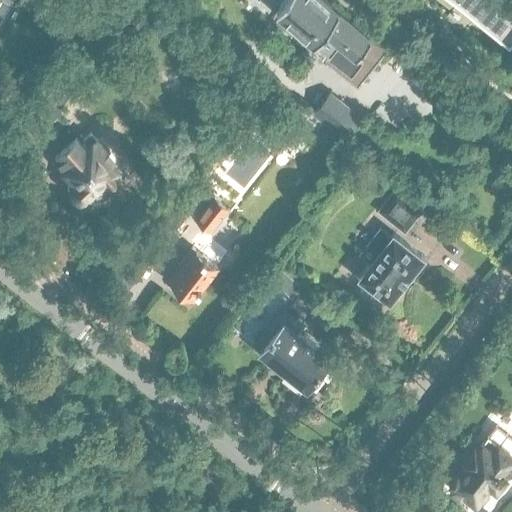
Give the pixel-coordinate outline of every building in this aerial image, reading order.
[(285,0),(278,10),(329,51),(323,59),(347,77),(347,78),(346,81),(347,84),(349,86),(351,88),(354,89),(357,89),(359,88),(362,86),(363,84),(364,81),(364,78),(388,49),(362,28),(327,0),(285,0)] [(510,43),(511,40),(511,9),(500,0),(439,0),(470,24),(474,20),(473,19),(476,15),(510,43)] [(54,123),(70,94),(49,82),(32,111),(54,123)] [(346,137),(362,117),(331,92),(315,112),(346,137)] [(301,104),(287,123),(309,139),(323,120),(301,104)] [(115,189),(110,184),(123,173),(112,161),(115,158),(92,133),(84,139),(90,146),(87,149),(77,137),(55,155),(78,180),(76,182),(75,185),(75,189),(75,191),(76,193),(78,195),(80,197),(83,197),(85,197),(88,197),(91,194),(99,203),(115,189)] [(210,229),(228,207),(202,187),(185,209),(210,229)] [(377,210),(405,232),(423,209),(395,187),(377,210)] [(367,242),(368,243),(360,254),(369,261),(357,276),(390,302),(402,287),(406,283),(406,282),(411,275),(412,275),(415,271),(415,270),(427,255),(393,229),(390,233),(380,225),(367,242)] [(204,243),(203,244),(197,239),(182,258),(185,260),(170,280),(192,297),(217,265),(213,263),(220,255),(219,248),(211,242),(204,243)] [(284,322),(262,351),(260,353),(307,389),(319,373),(328,380),(338,366),(329,359),(330,358),(318,349),(321,345),(303,331),(301,335),(284,322)] [(452,478),(450,481),(452,482),(451,488),(459,494),(463,491),(476,501),(498,473),(501,476),(511,462),(511,435),(496,422),(481,441),(476,447),(474,446),(463,459),(466,461),(459,469),(457,468),(450,476),(452,478)]
